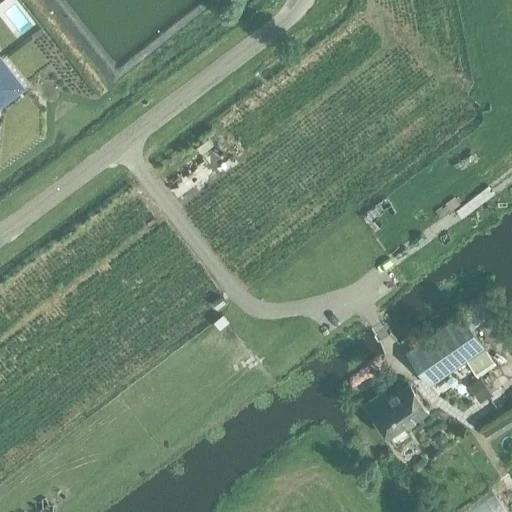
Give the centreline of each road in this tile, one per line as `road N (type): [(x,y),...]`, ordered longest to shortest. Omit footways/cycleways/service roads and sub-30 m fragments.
road 1 (unclassified): [(0,244),(304,0)]
road 2 (unclassified): [(354,306),(511,182)]
